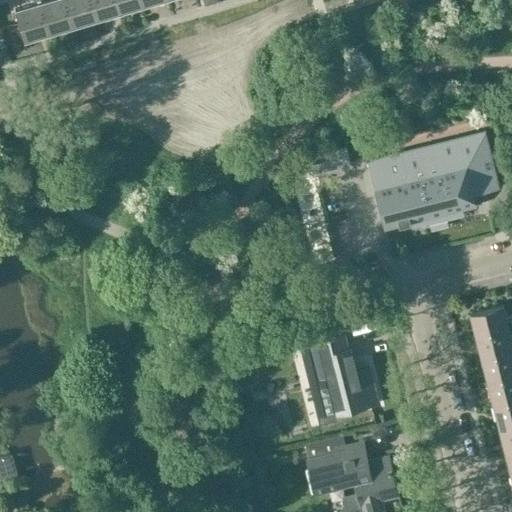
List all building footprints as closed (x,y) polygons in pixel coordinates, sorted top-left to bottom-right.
[(22,37),(47,29),(38,0),(32,0),(33,1),(14,7),(22,37)] [(38,0),(47,29),(71,22),(64,0),(38,0)] [(64,0),(71,22),(95,15),(90,0),(64,0)] [(90,0),(95,15),(119,8),(116,0),(90,0)] [(116,0),(119,8),(143,1),(142,0),(116,0)] [(382,226),(382,228),(476,205),(472,191),(495,185),(496,187),(499,186),(484,128),(482,128),(484,134),(457,140),(456,135),(454,135),(456,141),(429,147),(428,142),(426,142),(428,147),(401,154),(400,149),(398,149),(400,154),(373,161),(372,156),(365,157),(367,167),(372,165),(387,225),(382,226)] [(333,145),(338,165),(350,162),(345,142),(333,145)] [(338,165),(333,145),(322,148),(327,168),(338,165)] [(309,162),(311,172),(327,168),(324,158),(309,162)] [(319,185),(325,202),(337,198),(331,181),(319,185)] [(471,311),(477,335),(511,325),(511,314),(506,316),(502,303),(471,311)] [(511,325),(477,335),(483,358),(511,350),(511,341),(510,332),(511,331),(511,325)] [(334,333),(297,343),(297,344),(298,344),(309,341),(312,353),(306,355),(314,387),(315,386),(322,415),(332,412),(332,413),(334,413),(377,402),(368,367),(356,371),(349,344),(347,344),(344,332),(344,330),(341,331),(334,333)] [(511,350),(483,358),(489,381),(511,375),(511,350)] [(511,375),(489,381),(495,405),(511,400),(511,375)] [(511,400),(495,405),(501,428),(511,425),(511,400)] [(511,425),(501,428),(507,451),(511,449),(511,425)] [(342,434),(305,443),(308,458),(321,454),(346,448),(345,445),(342,434)] [(321,454),(308,458),(314,478),(316,487),(354,478),(355,482),(358,491),(343,496),(345,503),(340,510),(342,511),(364,511),(384,508),(381,498),(399,493),(389,453),(369,458),(364,441),(349,445),(345,445),(346,448),(321,454)]
